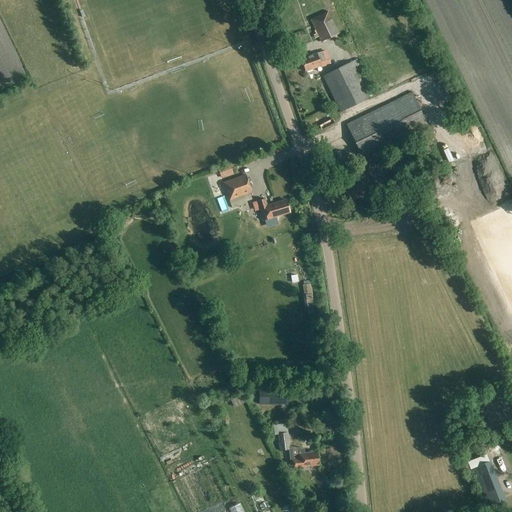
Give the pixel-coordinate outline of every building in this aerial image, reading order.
[(310,20),(322,43),(339,34),(328,11),(310,20)] [(326,51),(322,52),(317,54),(316,54),(301,59),(305,72),(330,63),(326,51)] [(353,62),(323,77),(340,113),(370,98),(353,62)] [(412,93),(380,109),(346,125),(364,162),(398,146),(430,130),(412,93)] [(367,168),(376,191),(390,186),(385,175),(388,174),(383,162),(367,168)] [(217,168),(221,179),(233,174),(230,163),(217,168)] [(252,193),(246,175),(223,183),(229,202),(252,193)] [(344,190),(349,202),(366,195),(361,183),(344,190)] [(289,213),(285,200),(266,206),(264,200),(257,202),(263,221),(265,221),(267,226),(277,223),(275,217),(289,213)] [(312,295),(302,296),(304,308),(313,307),(312,295)] [(286,404),(286,390),(258,390),(258,404),(286,404)] [(272,408),(263,411),(266,417),(274,414),(272,408)] [(288,447),(286,433),(285,423),(279,424),(279,421),(275,421),(275,424),(272,425),(273,435),(276,434),(278,451),(287,450),(289,460),(290,460),(291,471),(300,469),(300,467),(318,465),(317,452),(303,454),(302,449),(288,447)] [(263,503),(258,505),(261,511),(266,509),(263,503)]
